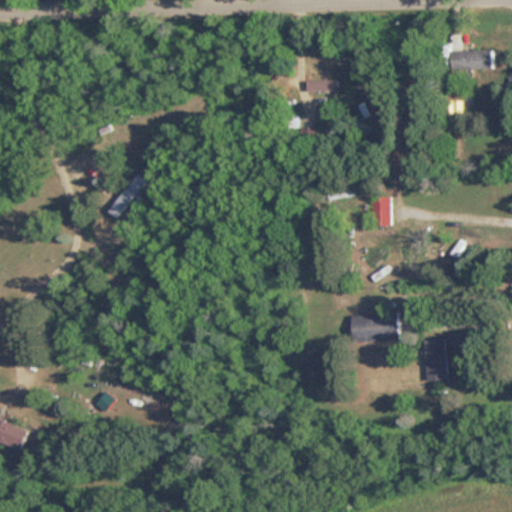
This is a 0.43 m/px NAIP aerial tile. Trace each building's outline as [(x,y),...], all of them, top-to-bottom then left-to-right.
[(452,49),(452,69),(493,69),(493,49),(452,49)] [(354,78),(373,129),(388,123),(368,73),(354,78)] [(339,80),(308,80),(308,92),(339,92),(339,80)] [(374,225),(392,225),(392,196),(374,196),(374,225)] [(353,314),(355,342),(401,339),(400,311),(353,314)] [(449,380),(448,339),(427,339),(428,380),(449,380)] [(0,440),(24,448),(30,428),(0,418),(0,440)]
